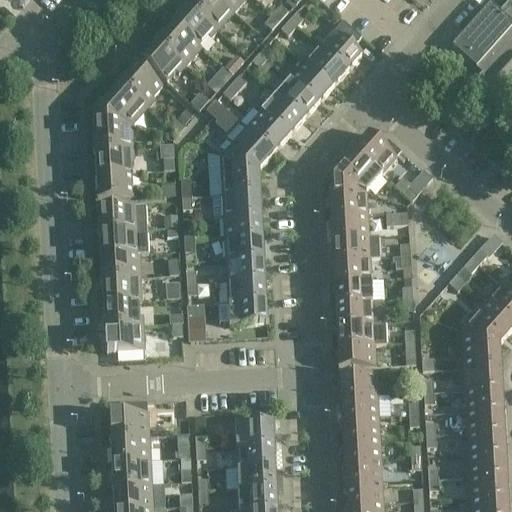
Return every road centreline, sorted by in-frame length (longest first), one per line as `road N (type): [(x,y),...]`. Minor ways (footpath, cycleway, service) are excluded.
road 1 (residential): [(61,390),(40,59)]
road 2 (residential): [(313,376),(302,170),(368,97)]
road 3 (residential): [(61,390),(313,376)]
road 4 (residential): [(511,226),(368,97)]
road 5 (residential): [(320,511),(313,376)]
road 6 (residential): [(67,511),(61,390)]
